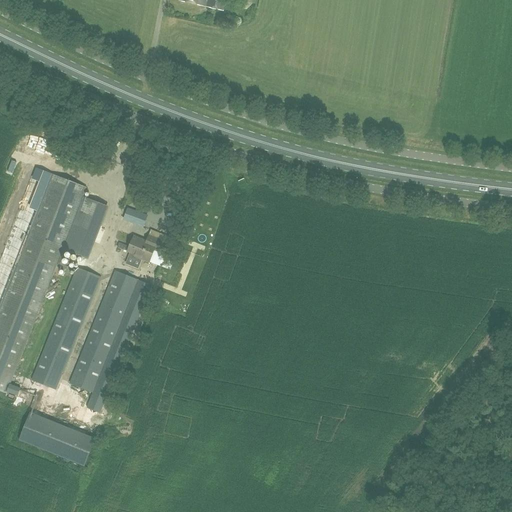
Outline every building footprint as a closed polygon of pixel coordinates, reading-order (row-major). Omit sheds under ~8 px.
[(180,0),(180,1),(224,11),(226,0),(180,0)] [(81,202),(83,203),(65,250),(87,259),(107,206),(83,197),(87,188),(52,175),(0,308),(0,390),(7,394),(81,202)] [(165,243),(149,236),(146,242),(134,237),(128,252),(135,255),(135,257),(149,263),(154,250),(161,253),(165,243)] [(101,277),(78,268),(35,381),(58,390),(101,277)] [(64,268),(61,275),(68,278),(70,270),(64,268)] [(94,394),(139,281),(116,272),(71,384),(94,394)] [(94,395),(87,401),(93,408),(100,402),(94,395)] [(83,412),(89,423),(97,418),(91,407),(83,412)] [(42,423),(25,417),(18,436),(84,459),(94,432),(45,415),(42,423)]
